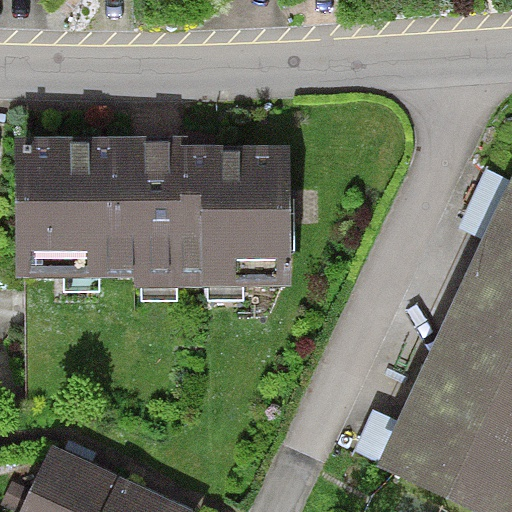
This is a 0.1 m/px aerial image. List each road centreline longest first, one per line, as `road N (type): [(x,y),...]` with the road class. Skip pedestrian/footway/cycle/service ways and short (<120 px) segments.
road 1 (residential): [(466,63),(445,146),(275,511)]
road 2 (residential): [(0,67),(251,73),(466,63)]
